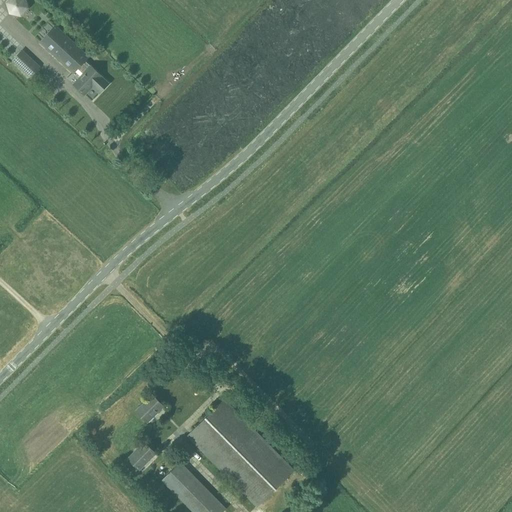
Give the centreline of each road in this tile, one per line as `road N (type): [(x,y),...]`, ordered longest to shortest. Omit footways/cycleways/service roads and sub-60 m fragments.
road 1 (unclassified): [(0,378),(145,234),(241,157),(397,0)]
road 2 (unknown): [(9,27),(88,107),(125,164),(178,209)]
